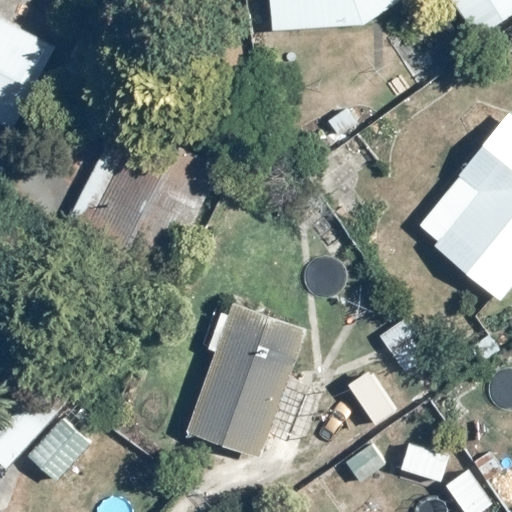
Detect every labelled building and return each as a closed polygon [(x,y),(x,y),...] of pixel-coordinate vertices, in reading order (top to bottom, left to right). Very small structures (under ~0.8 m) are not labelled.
[(398,0),(269,0),(272,28),(347,22),(371,18),(398,0)] [(511,13),(511,0),(454,0),(477,36),(511,13)] [(133,45),(76,18),(38,100),(95,126),(133,45)] [(52,43),(0,19),(0,122),(14,129),(52,43)] [(120,147),(98,135),(64,201),(79,209),(64,237),(149,281),(215,152),(138,112),(120,147)] [(511,287),(511,116),(510,115),(466,168),(460,163),(411,223),(503,298),(511,287)] [(273,310),(237,298),(191,432),(264,457),(309,323),(273,310)] [(398,311),(372,332),(405,373),(431,352),(398,311)] [(100,439),(40,387),(29,377),(0,409),(0,456),(11,466),(22,453),(59,486),(100,439)]
